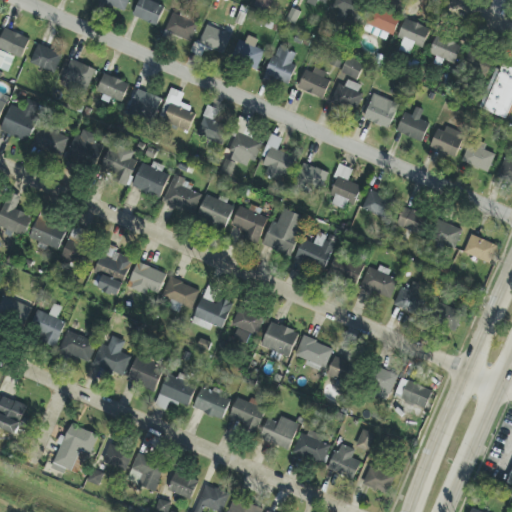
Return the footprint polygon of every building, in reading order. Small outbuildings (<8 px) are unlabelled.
[(99,0),(99,3),(125,11),(128,0),(99,0)] [(157,25),(164,6),(148,0),(138,0),(133,16),(157,25)] [(335,17),(346,21),(348,17),(358,20),(363,0),(336,0),(333,9),(337,10),(335,17)] [(365,31),(389,41),(399,17),(375,7),(365,31)] [(190,41),(198,23),(172,13),(165,31),(190,41)] [(423,48),(430,28),(405,18),(398,37),(403,39),(399,50),(410,54),(413,45),(423,48)] [(224,54),(231,34),(206,25),(199,45),(224,54)] [(0,40),(0,49),(22,58),(30,38),(5,28),(0,40)] [(257,48),(259,39),(247,36),(245,42),(237,40),(232,60),(259,67),(263,49),(257,48)] [(454,63),(461,46),(436,36),(429,54),(454,63)] [(62,53),(37,45),(31,65),(56,72),(62,53)] [(266,75),(289,84),(296,65),(292,63),(296,52),(277,45),(266,75)] [(485,76),(492,61),(469,52),(463,67),(485,76)] [(357,80),(364,64),(348,57),(341,72),(357,80)] [(96,68),(70,60),(62,83),(88,91),(96,68)] [(481,109),(508,119),(511,108),(511,68),(498,63),(481,109)] [(331,81),(323,78),(325,75),(307,66),(297,87),(323,99),(331,81)] [(97,92),(122,102),(129,83),(103,74),(97,92)] [(337,84),(331,103),(357,111),(362,94),(358,93),(361,84),(347,80),(345,86),(337,84)] [(153,122),(162,99),(137,88),(128,111),(153,122)] [(195,109),(180,105),(184,92),(170,88),(161,123),(190,131),(195,109)] [(0,117),(9,97),(0,93),(0,117)] [(364,120),(390,128),(398,103),(372,94),(364,120)] [(11,105),(0,131),(28,142),(39,118),(34,116),(39,104),(29,99),(25,110),(11,105)] [(214,120),(218,110),(208,106),(196,134),(222,144),(229,126),(214,120)] [(423,141),(429,122),(420,120),(423,110),(415,107),(413,115),(403,112),(397,133),(423,141)] [(431,147),(455,158),(465,135),(442,124),(431,147)] [(62,156),(69,135),(40,126),(33,146),(62,156)] [(104,144),(95,140),(97,136),(79,128),(67,158),(94,169),(104,144)] [(247,166),(250,159),(255,161),(262,142),(237,133),(228,159),(247,166)] [(260,164),(268,167),(266,173),(287,181),(296,157),(277,150),(282,138),(272,134),(260,164)] [(484,150),(486,144),(472,138),(462,162),(487,172),(495,154),(484,150)] [(138,155),(110,144),(101,167),(120,175),(117,182),(125,186),(138,155)] [(511,161),(504,158),(496,178),(511,184),(511,161)] [(160,198),(169,174),(162,171),(164,166),(153,162),(152,167),(142,163),(132,188),(160,198)] [(321,192),(328,172),(302,163),(296,184),(321,192)] [(352,169),(339,164),(334,177),(338,178),(329,204),(345,209),(348,200),(355,203),(361,186),(348,181),(352,169)] [(163,202),(194,214),(202,195),(191,190),(194,183),(174,175),(163,202)] [(386,218),(392,198),(369,190),(362,210),(386,218)] [(0,210),(0,221),(22,236),(33,218),(15,207),(20,199),(11,193),(0,210)] [(224,229),(234,206),(207,194),(197,218),(224,229)] [(267,216),(238,208),(232,231),(261,239),(267,216)] [(305,217),(283,208),(277,223),(272,220),(262,245),(289,256),(305,217)] [(427,214),(402,208),(397,227),(422,234),(427,214)] [(38,243),(57,252),(68,228),(39,215),(29,237),(39,242),(38,243)] [(456,248),(462,228),(438,221),(432,239),(456,248)] [(64,259),(91,263),(94,246),(86,244),(88,230),(70,227),(64,259)] [(337,239),(318,231),(314,243),(303,239),(296,259),(326,270),(337,239)] [(497,245),(471,234),(463,253),(489,263),(497,245)] [(123,283),(133,259),(105,247),(95,271),(123,283)] [(360,262),(334,258),(331,276),(357,280),(360,262)] [(128,287),(146,295),(148,289),(158,294),(166,274),(138,262),(128,287)] [(390,270),(380,266),(378,271),(368,267),(360,287),(390,299),(398,280),(388,276),(390,270)] [(117,296),(123,283),(103,275),(98,288),(117,296)] [(190,314),(199,289),(170,278),(163,296),(174,301),(172,307),(190,314)] [(401,287),(393,305),(417,315),(429,289),(412,282),(408,290),(401,287)] [(0,305),(0,321),(23,331),(32,308),(4,296),(0,305)] [(457,331),(463,311),(435,303),(430,322),(457,331)] [(238,327),(234,338),(247,342),(250,333),(257,335),(264,316),(239,308),(232,325),(238,327)] [(38,310),(29,332),(57,345),(66,323),(53,317),(38,310)] [(262,348),(287,355),(295,329),(269,322),(262,348)] [(87,363),(96,343),(68,330),(59,349),(87,363)] [(121,352),(125,342),(112,336),(107,347),(101,345),(92,364),(122,377),(131,357),(121,352)] [(296,356),(324,368),(333,349),(306,336),(296,356)] [(127,380),(154,392),(165,367),(138,355),(127,380)] [(356,364),(333,357),(327,377),(350,383),(356,364)] [(390,399),(395,373),(377,370),(372,395),(390,399)] [(177,378),(168,374),(155,405),(166,410),(170,401),(187,408),(198,383),(179,374),(177,378)] [(432,390),(401,378),(394,398),(425,409),(432,390)] [(222,420),(230,400),(221,396),(222,393),(202,385),(193,408),(222,420)] [(0,428),(15,434),(27,406),(2,396),(0,400),(0,428)] [(251,404),(252,403),(236,398),(230,419),(259,428),(265,408),(251,404)] [(300,424),(281,416),(278,423),(268,418),(260,438),(288,451),(300,424)] [(53,463),(80,474),(96,434),(71,424),(65,438),(60,435),(57,443),(60,445),(53,463)] [(323,464),(330,445),(319,441),(320,437),(301,429),(293,453),(323,464)] [(375,434),(362,429),(356,447),(369,452),(375,434)] [(102,462),(125,472),(133,453),(110,444),(102,462)] [(354,480),(360,461),(352,458),(355,449),(338,444),(329,471),(354,480)] [(155,491),(166,465),(138,453),(127,479),(155,491)] [(387,494),(395,475),(371,464),(363,483),(387,494)] [(98,483),(100,478),(96,477),(97,471),(92,469),(88,481),(98,483)] [(168,490),(191,499),(198,481),(175,472),(168,490)] [(222,511),(229,493),(205,485),(194,511),(202,511),(204,507),(216,511),(222,511)] [(168,511),(170,502),(158,499),(155,511),(168,511)] [(230,511),(261,511),(263,508),(234,499),(230,511)]
